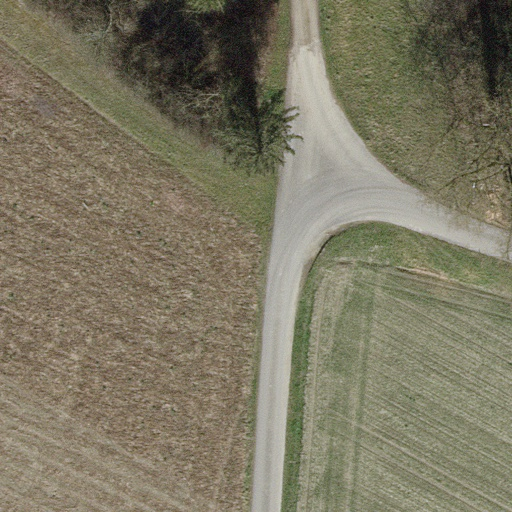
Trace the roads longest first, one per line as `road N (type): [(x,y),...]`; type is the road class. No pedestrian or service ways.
road 1 (track): [(314,0),(323,182),(511,251)]
road 2 (track): [(268,511),(282,296),(323,182)]
